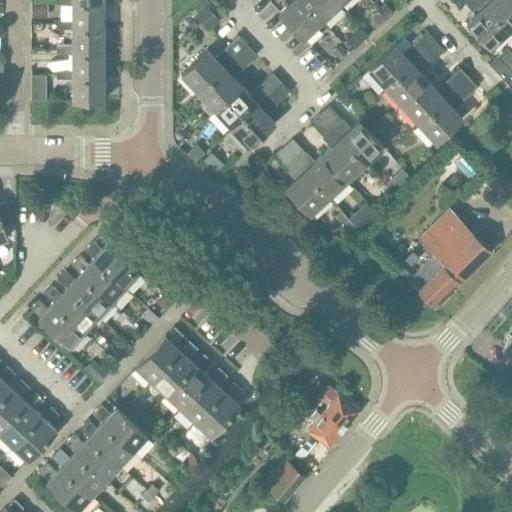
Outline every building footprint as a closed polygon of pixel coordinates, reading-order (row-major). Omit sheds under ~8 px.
[(73,3),(73,19),(73,24),(103,24),(103,0),(56,0),(56,2),(73,3)] [(206,0),(199,0),(193,6),(198,11),(211,26),(222,17),(206,0)] [(288,0),(289,0),(278,10),(302,37),(321,19),(303,0),(288,0)] [(303,0),(321,19),(339,3),(336,0),(303,0)] [(477,11),(467,20),(491,46),(509,30),(480,0),(464,0),(471,7),(472,5),(477,11)] [(511,0),(480,0),(509,30),(511,26),(511,0)] [(47,1),(31,1),(31,15),(47,15),(47,1)] [(385,3),(378,9),(386,18),(393,11),(385,3)] [(73,44),(73,48),(103,48),(103,24),(73,24),(73,19),(56,19),(56,27),(73,27),(73,44)] [(345,38),(354,47),(368,34),(360,26),(345,38)] [(396,43),(368,67),(385,85),(436,39),(427,30),(423,34),(420,31),(410,39),(413,42),(412,43),(408,47),(404,51),(396,43)] [(311,31),(306,36),(314,44),(319,39),(311,31)] [(181,71),(198,90),(248,44),(239,35),(220,52),(221,53),(216,58),(207,47),(181,71)] [(436,39),(385,85),(402,103),(428,79),(420,69),(424,65),(426,66),(444,49),(436,39)] [(340,43),(332,50),(339,57),(347,50),(340,43)] [(73,51),(73,69),(73,73),(104,74),(103,48),(73,48),(73,44),(56,44),(56,51),(73,51)] [(248,44),(198,90),(214,108),(240,84),(231,74),(237,69),(238,70),(256,53),(248,44)] [(511,51),(506,45),(488,62),(505,80),(511,73),(511,51)] [(428,79),(402,103),(418,121),(468,75),(460,66),(442,83),(443,85),(438,89),(428,79)] [(73,77),(73,98),(73,99),(104,99),(104,74),(73,73),(73,69),(56,69),(57,77),(73,77)] [(240,84),(214,108),(231,126),(281,80),(272,71),(254,88),(255,89),(249,94),(240,84)] [(468,75),(418,121),(436,140),(462,116),(453,105),(458,101),(459,102),(478,85),(468,75)] [(281,80),(231,126),(248,145),(273,121),(264,110),(270,105),(271,106),(289,90),(281,80)] [(348,87),(338,96),(347,105),(353,100),(357,96),(348,87)] [(318,112),(365,162),(383,146),(358,119),(348,128),(343,122),(344,121),(328,103),(318,112)] [(332,144),(322,153),(346,179),(365,162),(318,112),(309,121),(325,139),(326,137),(332,144)] [(282,145),(328,195),(346,179),(322,153),(312,162),(306,156),(308,155),(291,137),(282,145)] [(309,213),(328,195),(282,145),(273,154),(289,172),(291,171),(296,177),(285,186),(309,213)] [(0,238),(7,236),(3,223),(12,219),(5,200),(0,202),(0,238)] [(433,252),(408,278),(435,305),(492,249),(449,205),(418,236),(433,252)] [(94,256),(125,285),(140,270),(108,241),(102,247),(94,239),(85,248),(94,256)] [(80,271),(111,300),(125,285),(94,256),(89,262),(80,253),(71,263),(80,271)] [(58,277),(67,286),(98,315),(111,300),(80,271),(75,276),(66,268),(58,277)] [(53,301),(84,330),(98,315),(67,286),(62,291),(53,283),(44,292),(53,300),(53,301)] [(164,294),(157,301),(164,309),(172,301),(164,294)] [(38,315),(70,345),(84,330),(53,301),(48,306),(39,297),(31,307),(39,314),(38,315)] [(166,333),(137,364),(151,378),(152,379),(181,347),(180,346),(175,342),(184,333),(174,325),(166,333)] [(511,334),(502,346),(511,354),(504,363),(511,369),(511,378),(509,381),(511,383),(511,334)] [(181,347),(152,379),(166,392),(195,360),(190,355),(198,347),(189,338),(181,347)] [(112,355),(118,360),(131,346),(125,341),(117,349),(112,355)] [(283,354),(281,356),(291,364),(302,351),(304,350),(294,341),(283,354)] [(195,360),(166,392),(181,405),(209,375),(210,374),(205,369),(213,360),(204,352),(195,360)] [(0,371),(0,399),(13,385),(7,380),(16,371),(7,363),(0,371)] [(99,363),(90,372),(100,380),(105,375),(108,372),(99,363)] [(209,375),(181,405),(195,419),(223,388),(224,387),(219,383),(227,373),(218,365),(210,374),(209,375)] [(13,385),(0,399),(0,428),(28,399),(30,397),(27,399),(22,394),(30,385),(21,377),(13,385)] [(223,388),(195,419),(211,434),(240,402),(234,396),(242,387),(233,379),(225,388),(224,387),(223,388)] [(328,385),(317,398),(326,404),(336,391),(328,385)] [(28,399),(0,428),(0,431),(13,444),(42,413),(36,408),(45,399),(36,390),(30,397),(28,399)] [(326,405),(322,409),(328,414),(344,428),(360,409),(359,407),(357,406),(350,400),(340,392),(338,390),(336,391),(326,404),(326,405)] [(133,398),(124,408),(135,419),(144,409),(133,398)] [(102,420),(134,449),(148,434),(116,405),(111,411),(102,402),(93,412),(102,420)] [(42,413),(13,444),(28,458),(57,427),(51,421),(59,413),(51,404),(42,413)] [(308,426),(322,438),(330,445),(344,428),(322,409),(321,411),(317,407),(311,414),(315,418),(308,426)] [(119,463),(120,464),(134,449),(102,420),(97,425),(88,417),(79,426),(89,435),(119,463)] [(75,449),(106,479),(120,464),(119,463),(89,435),(84,440),(74,432),(66,441),(75,449)] [(301,444),(294,453),(301,459),(309,451),(301,444)] [(61,446),(52,455),(62,464),(93,493),(106,479),(75,449),(70,455),(61,446)] [(189,451),(182,460),(184,462),(186,464),(189,466),(196,458),(194,456),(192,454),(189,451)] [(282,461),(264,482),(285,499),(305,475),(296,468),(285,458),(282,461)] [(47,461),(39,470),(48,478),(47,479),(79,508),(92,494),(93,493),(62,464),(56,469),(47,461)] [(240,469),(228,484),(235,490),(247,475),(240,469)] [(151,482),(146,488),(153,495),(159,489),(151,482)] [(146,488),(140,494),(148,501),(153,495),(146,488)] [(6,506),(0,511),(18,511),(24,506),(15,497),(6,506)] [(215,499),(209,506),(216,511),(222,505),(215,499)]
